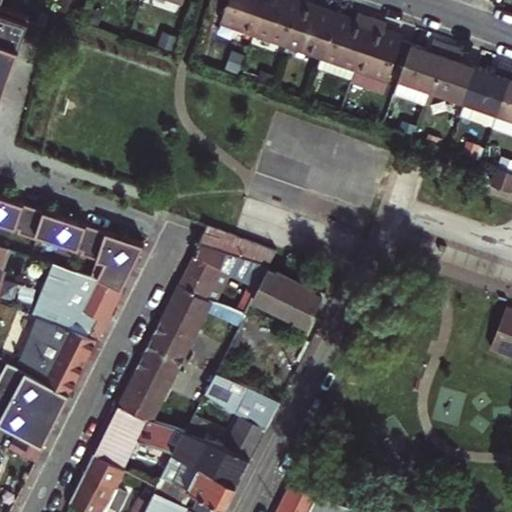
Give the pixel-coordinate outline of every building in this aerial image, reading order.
[(0,0),(0,107),(1,108),(13,72),(31,15),(1,4),(2,0),(0,0)] [(252,41),(265,0),(226,0),(217,29),(252,41)] [(265,0),(252,41),(285,52),(301,8),(289,4),(282,1),(281,0),(265,0)] [(320,64),(336,20),(321,15),(301,8),(285,52),(320,64)] [(320,64),(352,75),(371,23),(362,20),(356,18),(353,26),(336,20),(320,64)] [(383,33),(385,28),(371,23),(352,75),(348,87),(381,98),(388,79),(397,52),(401,43),(382,36),(383,33)] [(382,36),(401,43),(402,40),(383,33),(382,36)] [(394,89),(427,100),(445,48),(436,45),(430,43),(427,53),(409,46),(394,89)] [(445,48),(427,100),(460,111),(474,70),(455,63),(458,53),(451,50),(445,48)] [(400,53),(397,52),(388,79),(390,80),(400,53)] [(225,77),(238,81),(241,75),(245,60),(232,56),(225,77)] [(474,70),(460,111),(494,123),(511,71),(502,67),(495,65),(491,75),(474,70)] [(511,71),(494,123),(511,128),(511,71)] [(241,75),(238,81),(268,92),(272,79),(259,74),(257,80),(241,75)] [(359,108),(351,99),(343,106),(351,115),(359,108)] [(306,102),(306,105),(338,116),(339,113),(306,102)] [(417,124),(402,119),(398,131),(413,136),(417,124)] [(511,163),(498,159),(495,170),(511,175),(511,172),(511,163)] [(495,170),(489,185),(493,187),(509,193),(511,185),(511,175),(495,170)] [(19,207),(4,202),(0,215),(0,227),(20,234),(19,238),(38,244),(39,241),(40,240),(39,240),(47,216),(19,207)] [(100,264),(109,237),(80,228),(47,216),(39,240),(40,240),(39,241),(83,256),(82,259),(98,265),(98,264),(100,264)] [(271,268),(278,253),(233,238),(210,230),(201,248),(271,268)] [(135,270),(145,249),(109,237),(100,264),(98,264),(98,265),(93,280),(98,282),(123,295),(135,270)] [(251,291),(258,295),(268,273),(271,268),(201,248),(191,267),(180,289),(207,303),(221,274),(251,291)] [(0,250),(0,304),(0,305),(13,254),(6,252),(0,250)] [(52,267),(32,317),(39,320),(99,343),(116,310),(123,295),(98,282),(93,280),(78,275),(76,275),(52,267)] [(296,287),(268,273),(258,295),(254,303),(280,316),(309,330),(317,315),(324,301),(296,287)] [(207,303),(180,289),(167,316),(155,341),(187,357),(212,305),(207,303)] [(254,303),(258,295),(251,291),(239,316),(245,320),(254,303)] [(511,305),(504,303),(487,344),(495,347),(511,353),(511,305)] [(35,378),(48,384),(73,396),(87,368),(99,343),(39,320),(19,371),(35,378)] [(183,364),(187,357),(155,341),(150,350),(183,364)] [(179,372),(183,364),(150,350),(147,356),(179,372)] [(137,377),(120,409),(152,424),(153,425),(179,372),(147,356),(137,377)] [(11,368),(0,389),(0,394),(59,424),(68,407),(73,396),(48,384),(35,378),(19,371),(11,368)] [(228,452),(252,463),(267,432),(281,406),(216,378),(206,399),(211,402),(238,421),(224,450),(228,452)] [(0,394),(0,426),(16,435),(46,451),(59,424),(0,394)] [(187,437),(196,442),(205,445),(212,427),(200,423),(211,402),(206,399),(187,437)] [(120,470),(125,473),(141,442),(175,459),(206,474),(239,488),(245,476),(252,463),(228,452),(224,450),(205,445),(196,442),(187,437),(180,433),(153,425),(152,424),(120,409),(107,436),(96,458),(120,470)] [(39,465),(46,451),(16,435),(9,449),(39,465)] [(123,511),(131,496),(112,487),(120,470),(96,458),(85,480),(73,503),(72,507),(82,511),(123,511)] [(225,511),(239,488),(206,474),(175,459),(156,498),(185,511),(188,511),(195,499),(202,503),(197,511),(225,511)] [(280,511),(361,511),(293,486),(280,511)] [(185,511),(156,498),(152,506),(148,511),(185,511)] [(133,511),(148,511),(152,506),(139,500),(133,511)]
